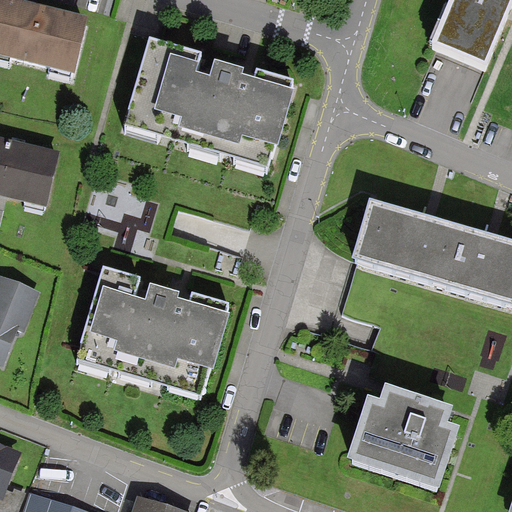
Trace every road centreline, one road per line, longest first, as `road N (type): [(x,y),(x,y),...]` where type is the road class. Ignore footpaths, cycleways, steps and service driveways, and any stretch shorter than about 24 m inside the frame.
road 1 (residential): [(223,487),(334,107)]
road 2 (residential): [(223,487),(0,407)]
road 3 (residential): [(511,180),(334,107)]
road 4 (residential): [(353,42),(208,0)]
